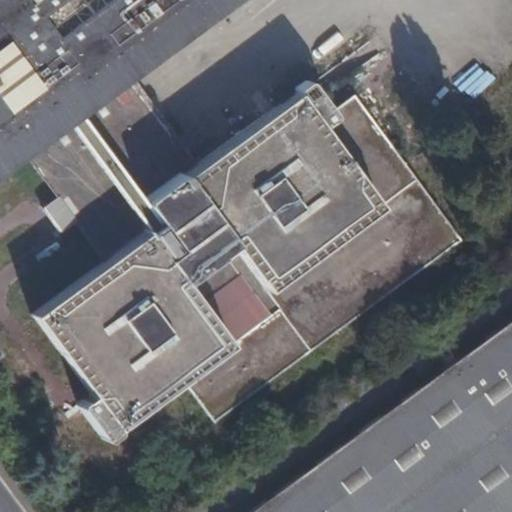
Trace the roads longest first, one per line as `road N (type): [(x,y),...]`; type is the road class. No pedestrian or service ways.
road 1 (unknown): [(222,511),(511,297)]
road 2 (unknown): [(338,0),(211,82)]
